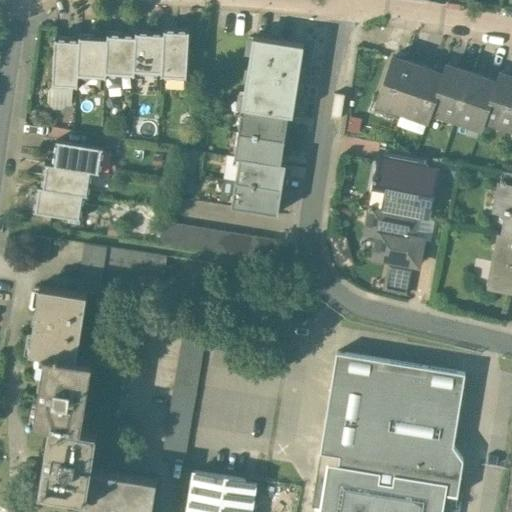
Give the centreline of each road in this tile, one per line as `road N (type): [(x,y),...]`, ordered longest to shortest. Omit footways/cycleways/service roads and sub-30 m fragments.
road 1 (residential): [(511,344),(372,311),(343,299),(316,269),(310,223),(347,3)]
road 2 (residential): [(511,28),(347,3)]
road 3 (residential): [(0,122),(24,0)]
